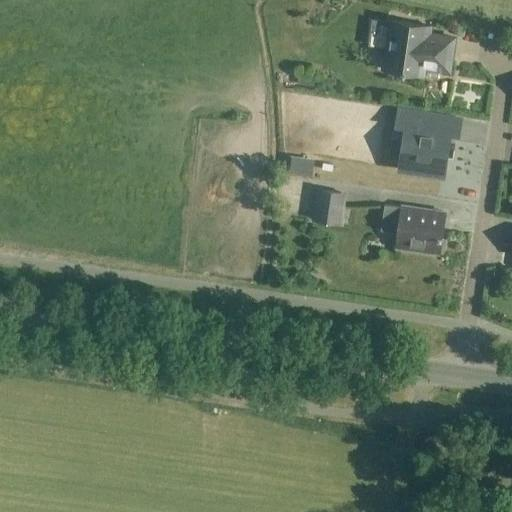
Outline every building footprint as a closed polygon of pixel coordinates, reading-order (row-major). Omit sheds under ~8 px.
[(383,71),(415,75),(416,67),(449,72),(454,39),(429,35),(430,27),(391,21),(383,71)] [(297,60),(297,77),(310,77),(309,60),(297,60)] [(407,128),(401,169),(443,176),(449,133),(438,132),(440,118),(400,112),(397,127),(407,128)] [(314,159),(291,157),(289,173),(312,175),(314,159)] [(317,191),(313,220),(337,224),(341,194),(317,191)] [(398,234),(396,248),(440,254),(445,214),(402,207),(402,209),(385,206),(381,231),(398,234)]
